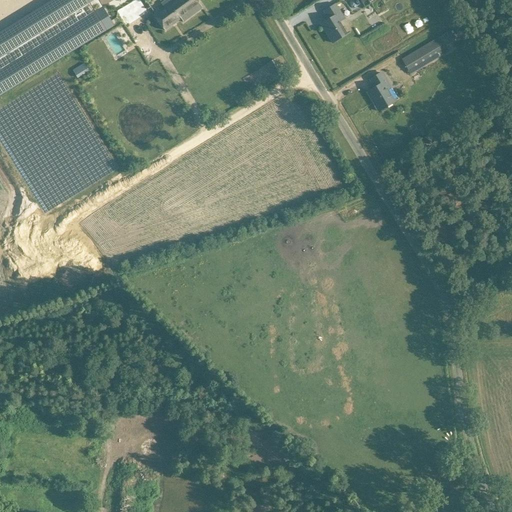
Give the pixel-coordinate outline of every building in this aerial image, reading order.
[(52,0),(0,32),(0,96),(98,36),(114,26),(114,25),(113,26),(97,0),(52,0)] [(130,0),(126,0),(109,11),(125,37),(139,28),(134,19),(140,16),(130,0)] [(153,15),(165,30),(181,19),(183,22),(202,8),(196,0),(173,0),(164,7),(153,15)] [(333,43),(341,38),(347,34),(340,22),(344,19),(335,4),(335,5),(324,11),(329,19),(324,23),(330,33),(328,34),(333,43)] [(492,20),(480,27),(486,36),(498,29),(492,20)] [(411,74),(447,51),(445,47),(455,41),(448,31),(402,60),(411,74)] [(469,42),(461,47),(470,62),(478,57),(469,42)] [(274,60),(267,64),(270,69),(277,65),(274,60)] [(379,111),(393,102),(386,90),(390,87),(381,73),(370,79),(375,87),(370,91),(376,101),(374,102),(379,111)]
